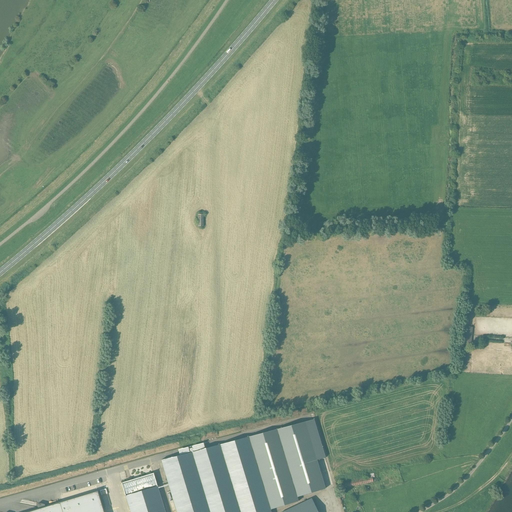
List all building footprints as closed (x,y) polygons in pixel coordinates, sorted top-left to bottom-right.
[(471,346),(473,327),(466,327),(465,331),(464,345),(471,346)] [(314,419),(248,435),(270,510),(298,501),(297,497),(325,489),(317,460),(325,457),(314,419)] [(270,511),(270,508),(248,435),(162,461),(176,511),(165,511),(153,473),(132,480),(131,478),(127,479),(128,481),(122,483),(130,511),(270,511)] [(364,479),(363,477),(353,479),(353,482),(338,485),(338,489),(373,482),(376,481),(375,477),(374,474),(367,475),(368,476),(367,476),(368,478),(364,479)] [(103,511),(97,492),(29,511),(103,511)] [(317,511),(312,499),(283,511),(317,511)]
